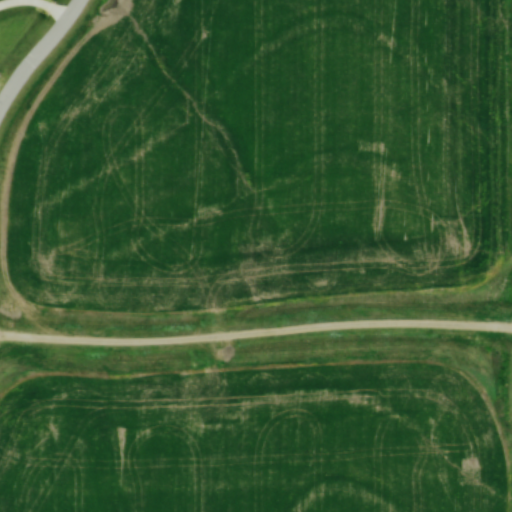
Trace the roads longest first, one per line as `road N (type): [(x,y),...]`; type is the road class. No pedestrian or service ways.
road 1 (residential): [(0,333),(130,344),(291,325),(511,325)]
road 2 (residential): [(78,0),(0,105)]
